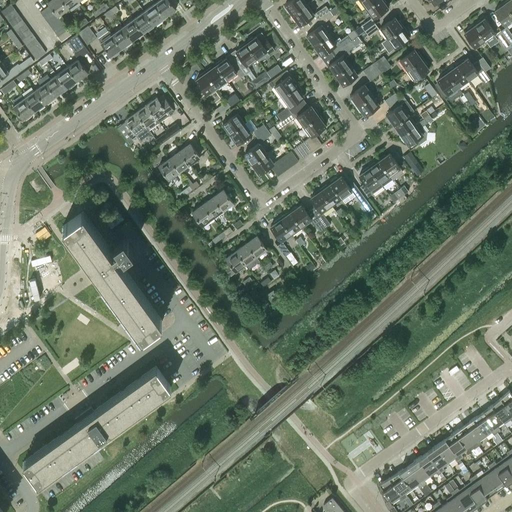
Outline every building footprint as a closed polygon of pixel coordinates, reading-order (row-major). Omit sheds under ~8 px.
[(57,16),(67,8),(61,0),(50,0),(47,2),(49,5),(53,10),(56,15),(57,16)] [(61,0),(67,8),(78,1),(77,0),(61,0)] [(158,0),(154,3),(165,17),(175,9),(168,0),(158,0)] [(291,15),(306,4),(303,0),(290,0),(285,4),(287,8),(286,9),(291,15)] [(384,0),(375,0),(365,7),(373,17),(388,7),(385,3),(386,2),(384,0)] [(511,0),(506,0),(503,3),(511,14),(511,0)] [(99,8),(102,12),(109,7),(106,3),(99,8)] [(165,17),(154,3),(144,10),(154,24),(165,17)] [(505,25),(511,19),(511,14),(503,3),(497,7),(498,8),(494,10),(505,25)] [(5,16),(14,9),(11,4),(1,11),(5,16)] [(314,14),(306,4),(291,15),(295,21),(296,21),(299,25),(303,22),(307,27),(329,11),(326,6),(314,14)] [(40,12),(43,16),(53,10),(49,5),(40,12)] [(110,9),(113,13),(119,9),(116,5),(110,9)] [(92,12),(95,16),(102,12),(99,8),(92,12)] [(8,21),(17,14),(14,9),(5,16),(8,21)] [(105,13),(108,18),(113,13),(110,9),(105,13)] [(53,10),(43,16),(47,21),(56,15),(53,10)] [(133,18),(143,32),(154,24),(144,10),(133,18)] [(333,16),(329,11),(307,27),(311,32),(307,34),(309,38),(308,39),(312,45),(328,34),(321,25),(333,16)] [(8,21),(11,26),(21,19),(17,14),(8,21)] [(56,15),(47,21),(50,26),(60,19),(56,15)] [(78,23),(81,27),(88,21),(85,17),(78,23)] [(380,27),(388,37),(403,26),(399,20),(397,21),(395,17),(380,27)] [(122,26),(132,40),(143,32),(133,18),(122,26)] [(375,23),(371,18),(361,25),(365,31),(375,23)] [(480,20),(473,24),(484,40),(495,32),(484,18),(480,21),(480,20)] [(11,26),(15,30),(24,23),(21,19),(11,26)] [(60,19),(50,26),(53,31),(63,24),(60,19)] [(18,35),(28,28),(24,23),(15,30),(18,35)] [(72,28),(74,32),(81,27),(78,23),(72,28)] [(365,31),(369,36),(379,29),(375,23),(365,31)] [(63,24),(53,31),(57,36),(67,29),(63,24)] [(484,40),(473,24),(467,29),(468,30),(464,32),(474,47),(484,40)] [(82,29),(89,38),(93,35),(87,26),(82,29)] [(111,34),(121,48),(132,40),(122,26),(112,34),(111,34)] [(403,26),(388,37),(395,47),(409,37),(406,33),(408,32),(403,26)] [(500,30),(510,44),(511,42),(511,34),(506,26),(500,30)] [(6,32),(10,38),(15,35),(10,28),(6,32)] [(22,40),(32,33),(28,28),(18,35),(22,40)] [(67,29),(57,36),(61,41),(71,34),(67,29)] [(85,41),(89,38),(82,29),(78,32),(85,41)] [(121,48),(111,34),(112,34),(108,29),(97,37),(100,42),(110,56),(121,48)] [(495,34),(506,47),(510,44),(500,30),(495,34)] [(26,45),(35,38),(32,33),(22,40),(26,45)] [(66,41),(75,53),(84,46),(76,34),(66,41)] [(328,34),(312,45),(317,52),(318,51),(321,55),(325,52),(329,56),(351,40),(347,35),(335,44),(328,34)] [(10,38),(14,43),(18,40),(15,35),(10,38)] [(244,42),(256,58),(265,51),(268,54),(273,50),(264,37),(259,40),(256,36),(252,39),(251,38),(244,42)] [(26,45),(28,48),(29,50),(39,43),(35,38),(26,45)] [(334,75),(350,64),(343,54),(355,46),(351,40),(329,56),(332,61),(328,65),(331,69),(330,69),(334,75)] [(256,58),(244,42),(238,47),(239,48),(235,50),(242,60),(237,64),(245,74),(250,70),(246,65),(256,58)] [(29,50),(33,55),(42,48),(39,43),(29,50)] [(42,48),(33,55),(36,59),(46,52),(42,48)] [(407,69),(422,57),(418,52),(417,53),(414,49),(400,59),(407,69)] [(44,57),(47,61),(52,57),(50,53),(44,57)] [(373,62),(376,68),(387,60),(383,55),(373,62)] [(477,60),(485,71),(490,67),(482,56),(477,60)] [(422,57),(407,69),(414,80),(429,69),(426,65),(427,64),(422,57)] [(485,71),(477,60),(472,63),(468,57),(464,60),(463,59),(457,64),(458,65),(468,79),(478,72),(480,74),(485,71)] [(67,66),(77,80),(88,72),(77,58),(67,66)] [(245,74),(237,64),(233,67),(226,58),(222,61),(221,59),(215,64),(215,65),(226,80),(236,72),(240,78),(245,74)] [(376,68),(380,73),(391,65),(387,60),(376,68)] [(1,61),(0,61),(0,85),(26,67),(22,62),(19,64),(18,63),(8,70),(1,61)] [(366,75),(376,68),(373,62),(362,70),(366,75)] [(281,70),(277,64),(266,72),(270,78),(281,70)] [(358,75),(350,64),(334,75),(339,82),(340,81),(343,85),(358,75)] [(226,80),(215,65),(212,68),(211,67),(204,72),(216,87),(226,80)] [(468,79),(458,65),(454,68),(453,66),(447,71),(458,86),(468,79)] [(56,74),(66,88),(77,80),(67,66),(56,74)] [(370,80),(380,73),(376,68),(366,75),(370,80)] [(270,78),(266,72),(265,70),(251,81),(256,88),(270,78)] [(458,86),(447,71),(441,75),(442,77),(438,79),(448,94),(458,86)] [(216,87),(204,72),(198,76),(199,77),(195,80),(206,94),(216,87)] [(66,88),(56,74),(50,78),(47,73),(42,77),(55,96),(66,88)] [(281,95),(296,84),(292,78),(291,79),(288,75),(281,80),(277,76),(267,83),(270,87),(274,85),(281,95)] [(34,89),(44,103),(55,96),(42,77),(37,80),(41,85),(34,89)] [(393,78),(387,82),(391,87),(397,83),(393,78)] [(1,89),(4,93),(17,84),(14,80),(1,89)] [(296,84),(281,95),(288,105),(303,95),(300,91),(301,90),(296,84)] [(356,105),(372,94),(365,84),(350,95),(353,98),(352,99),(356,105)] [(34,89),(24,97),(34,111),(44,103),(34,89)] [(468,99),(471,103),(475,100),(468,90),(463,94),(468,99)] [(385,100),(389,105),(399,98),(395,93),(385,100)] [(234,94),(225,100),(226,101),(230,107),(235,103),(239,100),(234,94)] [(372,94),(356,105),(361,112),(362,111),(365,115),(380,105),(372,94)] [(459,97),(463,103),(468,99),(463,94),(459,97)] [(159,122),(169,114),(174,111),(163,95),(158,99),(156,97),(146,104),(159,122)] [(399,98),(389,105),(392,110),(387,114),(389,118),(388,119),(392,125),(394,124),(408,113),(409,113),(413,109),(403,95),(399,98)] [(34,111),(24,97),(13,105),(23,119),(34,111)] [(220,114),(230,107),(226,101),(216,108),(220,114)] [(148,129),(159,122),(146,104),(136,111),(145,125),(148,129)] [(228,134),(243,122),(236,112),(240,110),(236,105),(226,113),(229,118),(222,123),(225,127),(224,128),(228,134)] [(302,125),(318,114),(314,108),(313,109),(310,105),(296,116),(302,125)] [(429,113),(429,114),(435,110),(431,105),(426,109),(420,114),(423,118),(429,113)] [(277,114),(280,119),(290,111),(287,106),(277,114)] [(145,125),(136,111),(125,119),(135,133),(145,125)] [(280,119),(284,124),(294,116),(290,111),(280,119)] [(399,135),(415,123),(408,113),(394,124),(397,128),(395,129),(399,135)] [(432,118),(429,114),(429,113),(423,118),(415,123),(399,135),(404,141),(406,140),(408,144),(416,139),(419,144),(426,139),(427,131),(422,125),(432,118)] [(318,114),(302,125),(310,136),(314,134),(325,126),(322,121),(323,120),(318,114)] [(243,122),(228,134),(233,140),(234,139),(236,143),(251,133),(243,122)] [(165,130),(169,136),(179,128),(175,123),(165,130)] [(253,131),(256,136),(267,128),(263,123),(253,131)] [(273,126),(269,129),(273,135),(277,131),(273,126)] [(256,136),(260,142),(271,134),(268,130),(267,128),(256,136)] [(162,134),(156,139),(158,143),(165,138),(162,134)] [(309,137),(316,147),(321,144),(314,134),(310,136),(309,137)] [(316,147),(309,137),(303,140),(311,151),(316,147)] [(311,151),(303,140),(298,144),(306,155),(311,151)] [(250,164),(265,152),(258,142),(243,153),(246,157),(245,158),(250,164)] [(189,164),(193,160),(199,156),(190,143),(179,150),(189,164)] [(306,155),(298,144),(293,148),(300,159),(306,155)] [(189,164),(179,150),(169,157),(179,171),(189,164)] [(298,161),(290,150),(285,154),(293,164),(298,161)] [(417,175),(424,170),(410,150),(403,156),(417,175)] [(273,163),(271,160),(265,152),(250,164),(254,170),(255,170),(258,174),(270,165),(273,163)] [(400,167),(395,160),(389,153),(385,155),(384,154),(378,159),(379,160),(390,174),(400,167)] [(293,164),(285,154),(280,157),(288,168),(293,164)] [(169,157),(158,165),(162,170),(157,174),(163,182),(179,171),(169,157)] [(280,157),(276,160),(275,161),(283,172),(288,168),(280,157)] [(368,166),(379,182),(390,174),(379,160),(375,163),(374,161),(368,166)] [(283,172),(275,161),(273,163),(270,165),(277,176),(283,172)] [(370,189),(379,182),(368,166),(362,170),(363,172),(359,174),(365,182),(360,186),(367,196),(373,193),(370,189)] [(199,178),(202,182),(209,177),(206,173),(199,178)] [(358,188),(352,191),(341,175),(337,178),(336,177),(330,181),(331,183),(341,197),(344,202),(355,194),(364,208),(369,203),(358,188)] [(193,191),(200,186),(196,180),(189,185),(193,191)] [(326,184),(320,189),(331,204),(341,197),(331,183),(327,185),(326,184)] [(399,188),(404,194),(408,191),(404,185),(399,188)] [(179,193),(182,198),(191,192),(187,186),(179,193)] [(212,196),(222,210),(233,202),(223,189),(212,196)] [(310,197),(321,212),(331,204),(320,189),(313,193),(314,194),(310,197)] [(389,195),(394,201),(398,198),(394,192),(389,195)] [(212,217),(222,210),(212,196),(202,204),(212,217)] [(212,217),(202,204),(192,211),(202,225),(212,217)] [(289,210),(290,211),(301,226),(311,219),(301,204),(297,207),(296,206),(289,210)] [(340,216),(345,213),(340,207),(336,210),(340,216)] [(116,209),(104,218),(111,228),(124,219),(116,209)] [(109,246),(107,243),(83,210),(62,225),(141,335),(162,320),(124,267),(134,260),(131,255),(128,251),(133,247),(123,234),(114,240),(115,242),(109,246)] [(279,217),(291,233),(301,226),(290,211),(287,214),(286,213),(279,217)] [(325,227),(330,223),(323,213),(317,217),(325,227)] [(270,226),(281,240),(291,233),(279,217),(273,222),(274,223),(270,226)] [(312,221),(319,231),(325,227),(317,217),(312,221)] [(239,219),(233,224),(235,228),(242,223),(239,219)] [(225,235),(232,230),(229,226),(222,231),(225,235)] [(215,243),(221,238),(219,234),(212,239),(215,243)] [(246,242),(256,256),(266,248),(256,235),(246,242)] [(296,239),(300,245),(304,242),(300,236),(296,239)] [(259,260),(256,256),(246,242),(236,250),(245,263),(246,263),(249,268),(259,260)] [(282,242),(277,245),(284,256),(290,252),(282,242)] [(245,263),(236,250),(225,257),(229,263),(224,266),(230,274),(245,263)] [(290,252),(286,255),(293,265),(298,261),(291,251),(290,252)] [(263,266),(266,270),(273,265),(270,261),(263,266)] [(273,278),(279,274),(275,269),(269,273),(273,278)] [(242,281),(245,285),(252,280),(249,276),(242,281)] [(263,286),(271,281),(268,276),(260,282),(263,286)] [(273,289),(265,294),(275,307),(282,302),(273,289)] [(22,461),(38,482),(171,386),(156,365),(93,410),(91,406),(87,409),(75,418),(77,421),(22,461)] [(459,369),(456,365),(448,371),(451,375),(459,369)] [(500,398),(511,414),(511,394),(510,391),(500,398)] [(511,421),(511,420),(511,414),(500,398),(491,405),(502,420),(502,421),(504,423),(510,419),(511,421)] [(502,420),(491,405),(482,411),(496,432),(500,430),(496,425),(502,421),(502,420)] [(496,432),(482,411),(472,418),(485,436),(491,432),(493,434),(496,432)] [(485,436),(472,418),(463,425),(478,445),(481,443),(480,440),(485,436)] [(475,448),(478,445),(463,425),(454,431),(467,450),(467,449),(468,451),(474,447),(475,448)] [(445,438),(459,459),(463,456),(461,454),(467,450),(454,431),(445,438)] [(435,445),(448,463),(454,459),(456,461),(459,459),(445,438),(435,445)] [(426,451),(441,472),(444,469),(443,467),(448,463),(435,445),(426,451)] [(503,461),(511,473),(511,453),(509,449),(506,452),(507,454),(501,459),(503,461)] [(417,458),(430,476),(436,472),(437,474),(441,472),(426,451),(417,458)] [(430,476),(417,458),(408,464),(427,492),(431,490),(424,481),(430,476)] [(490,463),(505,483),(511,478),(511,473),(503,461),(497,465),(494,460),(490,463)] [(483,472),(496,490),(505,483),(490,463),(487,465),(489,468),(483,472)] [(424,494),(427,492),(407,465),(398,471),(412,489),(417,485),(424,494)] [(389,478),(404,498),(407,496),(405,494),(411,489),(398,471),(389,478)] [(472,476),(487,496),(496,490),(483,472),(477,476),(475,473),(472,476)] [(464,485),(477,503),(487,496),(472,476),(468,478),(470,481),(464,485)] [(404,498),(389,478),(380,485),(383,489),(381,490),(386,498),(388,496),(392,503),(399,498),(400,501),(404,498)] [(453,489),(468,510),(477,503),(464,485),(458,489),(457,487),(453,489)] [(455,511),(464,511),(468,510),(453,489),(450,492),(452,494),(445,499),(447,501),(448,501),(455,511)] [(344,511),(332,496),(323,504),(329,511),(344,511)] [(435,502),(441,511),(455,511),(448,501),(447,501),(442,505),(438,500),(435,502)] [(427,511),(441,511),(435,502),(431,505),(433,507),(427,511)]
